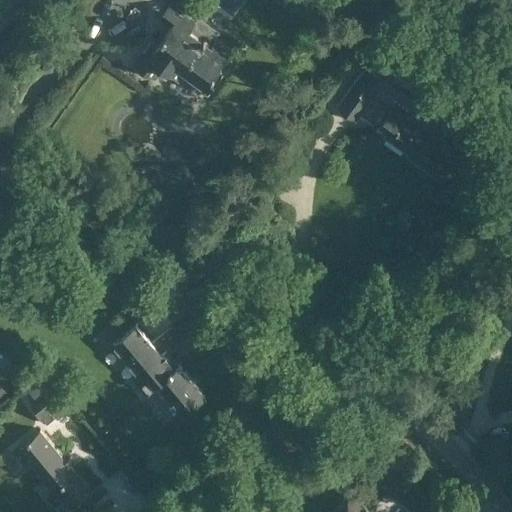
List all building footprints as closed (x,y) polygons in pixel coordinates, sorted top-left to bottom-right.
[(161,67),(178,80),(184,72),(208,90),(221,74),(216,70),(230,53),(213,40),(218,34),(199,19),(196,23),(171,4),(160,19),(171,27),(158,43),(152,38),(133,63),(152,78),(161,67)] [(367,66),(338,106),(357,120),(371,99),(368,97),(372,91),(388,103),(372,124),(385,134),(409,152),(407,154),(433,173),(432,174),(437,178),(439,174),(444,177),(450,169),(445,166),(448,162),(432,150),(449,126),(435,116),(434,117),(380,77),(381,76),(367,66)] [(448,239),(442,246),(448,251),(454,244),(448,239)] [(10,277),(0,285),(0,289),(5,295),(16,285),(10,277)] [(184,412),(206,395),(180,363),(177,366),(164,351),(161,353),(136,323),(114,340),(139,371),(133,376),(146,392),(159,381),(184,412)] [(66,408),(50,388),(31,403),(48,423),(57,416),(66,408)] [(91,489),(41,428),(19,446),(69,507),(91,489)] [(376,511),(353,492),(335,511),(376,511)]
